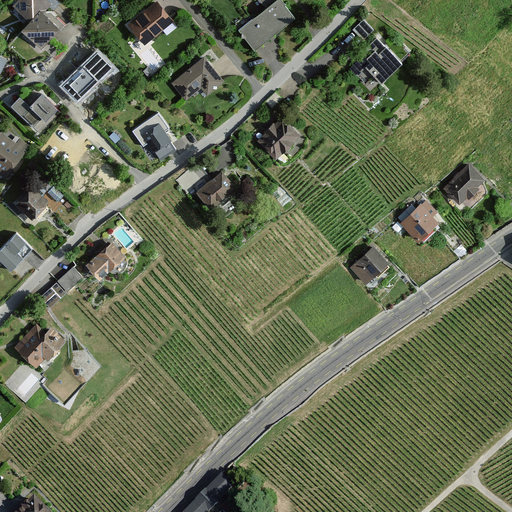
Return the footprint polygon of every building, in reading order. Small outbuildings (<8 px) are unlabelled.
[(26,19),(16,30),(39,52),(61,28),(43,11),(50,3),(46,0),(15,0),(11,5),(26,19)] [(158,0),(156,0),(126,24),(143,45),(174,20),(158,0)] [(280,0),(275,0),(240,28),(255,48),(294,18),(280,0)] [(364,21),(353,31),(363,42),(374,32),(364,21)] [(377,40),(350,66),(368,84),(375,76),(380,82),(401,63),(377,40)] [(97,50),(59,86),(77,105),(115,69),(97,50)] [(204,55),(171,82),(186,102),(201,90),(206,97),(225,81),(204,55)] [(47,97),(31,110),(44,126),(60,112),(47,97)] [(281,117),(257,138),(274,157),(298,136),(281,117)] [(157,121),(139,135),(153,153),(171,140),(157,121)] [(0,130),(0,177),(3,180),(30,146),(21,139),(17,144),(0,130)] [(469,165),(444,187),(459,204),(484,182),(469,165)] [(220,170),(194,191),(206,206),(232,186),(220,170)] [(30,184),(12,202),(31,219),(48,201),(30,184)] [(422,205),(402,223),(416,240),(437,221),(422,205)] [(16,235),(0,252),(0,260),(10,270),(31,249),(16,235)] [(111,242),(85,265),(97,280),(124,257),(111,242)] [(372,246),(350,266),(367,285),(389,264),(372,246)] [(49,305),(85,278),(76,266),(40,294),(49,305)] [(36,323),(14,344),(38,370),(69,341),(52,323),(44,331),(36,323)] [(221,474),(185,511),(203,511),(231,483),(221,474)] [(49,511),(34,495),(15,511),(49,511)]
